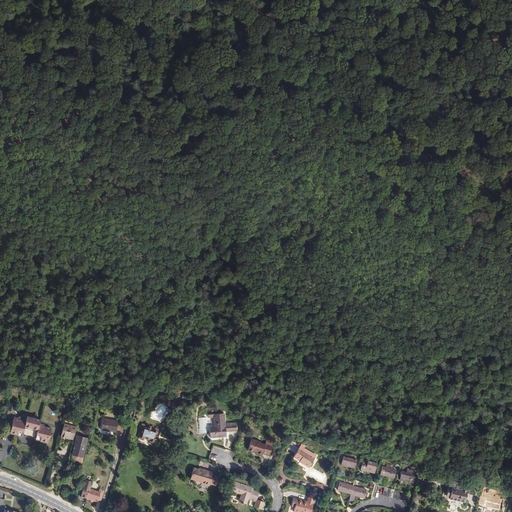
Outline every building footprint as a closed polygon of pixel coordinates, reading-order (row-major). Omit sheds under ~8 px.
[(10,402),(7,410),(14,412),(16,404),(10,402)] [(161,403),(150,414),(157,421),(168,410),(161,403)] [(237,431),(237,423),(226,424),(225,414),(214,415),(214,418),(214,427),(210,427),(211,438),(227,437),(226,432),(226,430),(230,430),(230,432),(237,431)] [(14,418),(10,432),(47,442),(51,428),(39,424),(40,419),(27,416),(26,421),(14,418)] [(103,418),(101,429),(116,432),(118,420),(103,418)] [(73,439),(76,426),(64,423),(61,436),(62,436),(73,439)] [(161,430),(142,424),(142,426),(143,426),(138,438),(144,440),(144,439),(149,441),(149,442),(154,443),(157,438),(158,438),(161,430)] [(77,435),(72,452),(83,455),(88,438),(77,435)] [(252,439),(248,450),(262,455),(263,454),(269,456),(274,443),(267,440),(265,445),(261,443),(261,442),(252,439)] [(309,468),(317,456),(305,449),(301,446),(294,457),(300,461),(303,463),(303,464),(309,468)] [(343,457),(341,465),(355,469),(357,460),(343,457)] [(363,462),(360,470),(374,474),(377,463),(368,461),(367,463),(363,462)] [(199,469),(194,467),(190,479),(201,483),(201,484),(209,486),(210,484),(217,486),(220,477),(213,474),(214,472),(199,468),(199,469)] [(382,467),(380,475),(394,478),(396,470),(382,467)] [(413,483),(415,475),(408,473),(402,471),(400,480),(413,483)] [(422,483),(424,475),(419,474),(416,485),(420,486),(421,483),(422,483)] [(89,489),(91,481),(85,480),(80,496),(86,498),(89,489)] [(253,487),(234,481),(231,491),(241,495),(238,502),(247,505),(249,498),(257,500),(260,492),(252,490),(253,487)] [(351,494),(353,486),(340,482),(338,490),(351,494)] [(364,498),(366,490),(353,486),(351,494),(349,501),(353,502),(354,496),(364,498)] [(456,489),(449,487),(446,497),(450,498),(450,499),(465,502),(467,490),(457,487),(456,489)] [(413,495),(394,490),(385,488),(383,495),(411,503),(413,495)] [(97,501),(100,492),(99,491),(89,489),(86,498),(97,502),(97,501)] [(484,497),(479,495),(477,504),(497,510),(500,499),(485,495),(484,497)] [(307,501),(295,498),(292,507),(295,508),(293,511),(311,511),(315,499),(308,497),(307,501)] [(83,509),(85,502),(79,500),(77,506),(83,509)] [(264,503),(261,501),(260,503),(256,502),(254,507),(262,510),(264,503)]
